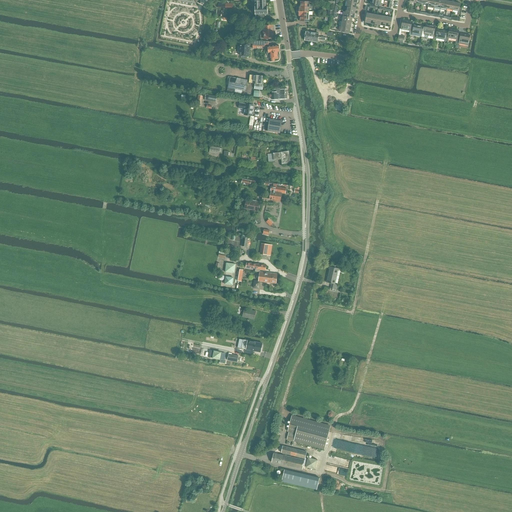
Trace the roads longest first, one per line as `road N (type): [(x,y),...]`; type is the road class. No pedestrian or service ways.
road 1 (unclassified): [(223,511),(306,256),(308,174),(288,56)]
road 2 (track): [(289,316),(106,284),(106,199)]
road 3 (track): [(377,200),(352,312),(320,306),(281,406),(287,420)]
road 4 (track): [(334,429),(335,418),(353,409),(383,310)]
